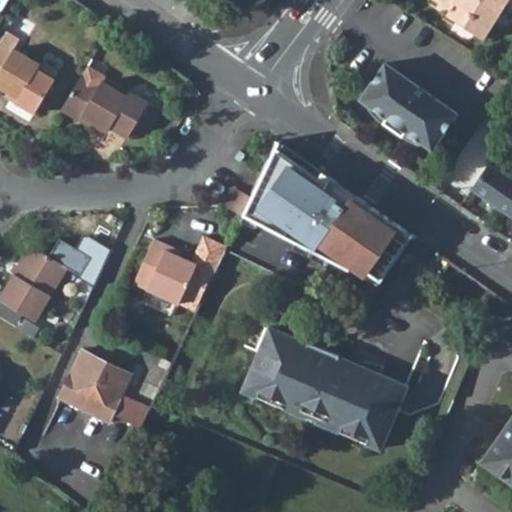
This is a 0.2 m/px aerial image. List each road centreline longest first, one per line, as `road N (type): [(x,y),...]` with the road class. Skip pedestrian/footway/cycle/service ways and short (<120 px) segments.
road 1 (tertiary): [(511,270),(249,87)]
road 2 (residential): [(249,87),(173,178),(12,193)]
road 3 (unknown): [(161,182),(92,323)]
road 4 (secondary): [(249,87),(123,0)]
